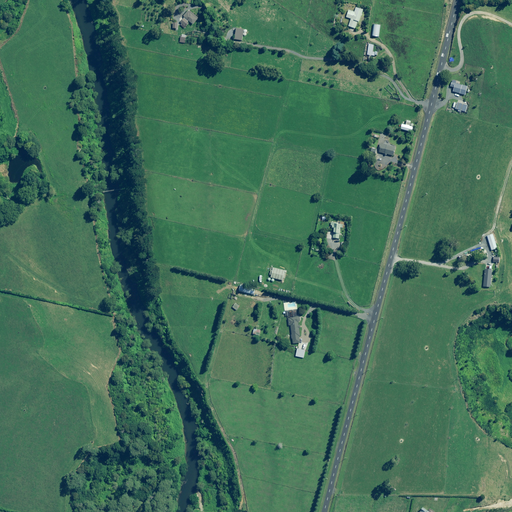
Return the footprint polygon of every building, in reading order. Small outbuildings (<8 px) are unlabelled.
[(363,9),(356,7),(354,12),(349,10),(346,17),(351,19),(349,26),(355,28),(358,21),(359,22),(363,9)] [(188,10),(183,16),(185,17),(189,21),(193,25),(199,18),(196,16),(197,15),(192,11),(191,12),(189,10),(188,10)] [(189,21),(185,17),(180,22),(186,27),(189,23),(188,22),(189,21)] [(380,25),(373,24),(372,36),(379,37),(380,25)] [(242,40),(243,35),(244,36),(245,36),(246,36),(246,35),(246,34),(246,33),(246,32),(247,32),(247,31),(247,30),(246,30),(246,29),(245,29),(244,30),(244,29),(237,28),(235,39),(242,40)] [(371,55),(375,56),(375,55),(377,55),(378,52),(375,51),(375,52),(373,52),(374,45),(369,44),(367,55),(369,55),(368,60),(371,61),(371,55)] [(452,82),(450,87),(454,87),(453,91),(465,95),(468,86),(452,82)] [(455,102),(453,107),(454,108),(454,109),(458,110),(458,111),(461,112),(461,111),(465,112),(468,104),(465,103),(466,102),(458,100),(457,103),(455,102)] [(411,123),(410,123),(411,121),(407,120),(406,125),(402,124),(401,129),(412,132),(414,124),(411,123)] [(380,144),(379,150),(380,150),(379,152),(385,153),(384,155),(387,155),(387,154),(394,155),(396,147),(380,144)] [(343,228),(343,225),(340,224),(340,222),(338,222),(338,223),(331,222),(331,225),(332,225),(332,228),(334,228),(333,238),(339,239),(341,227),(343,228)] [(493,234),(487,236),(492,250),(497,249),(493,234)] [(492,266),(486,265),(486,269),(485,269),(483,287),(491,287),(492,270),(491,270),(492,266)] [(285,271),(273,268),(273,270),(271,270),(270,275),(271,275),(271,278),(282,280),(283,278),(285,278),(286,273),(284,273),(285,271)] [(240,285),(239,292),(252,294),(253,288),(240,285)] [(288,319),(289,326),(291,325),(293,343),(300,342),(299,336),(300,336),(299,328),(300,328),(299,320),(300,320),(300,317),(299,317),(299,316),(289,317),(290,318),(288,319)] [(305,350),(302,349),(298,349),(297,349),(296,356),(304,358),(305,350)]
